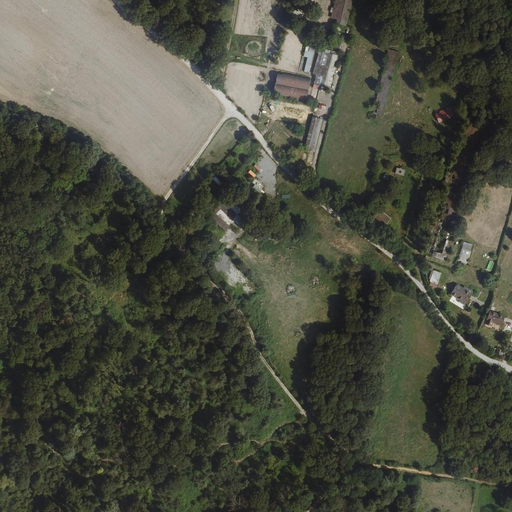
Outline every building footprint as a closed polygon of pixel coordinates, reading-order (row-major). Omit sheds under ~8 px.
[(334,0),(330,18),(337,20),(336,24),(346,27),(352,0),(334,0)] [(302,12),(293,10),(290,22),(299,24),(302,12)] [(375,99),(380,101),(384,102),(401,40),(392,37),(375,99)] [(300,71),(309,73),(314,48),(305,46),(300,71)] [(324,53),(318,52),(312,77),(323,79),(321,87),(330,89),(338,54),(325,51),(324,53)] [(306,101),(310,80),(276,74),(272,95),(306,101)] [(432,109),(435,117),(448,111),(445,103),(432,109)] [(313,162),(321,118),(311,115),(304,149),(309,150),(307,160),(313,162)] [(480,126),(458,119),(422,253),(444,259),(480,126)] [(110,181),(114,184),(119,179),(115,175),(110,181)] [(218,185),(221,182),(214,175),(212,178),(218,185)] [(259,193),(265,187),(253,177),(247,183),(259,193)] [(216,213),(220,208),(236,222),(242,216),(229,205),(230,204),(222,198),(207,214),(226,230),(230,225),(216,213)] [(380,231),(389,220),(378,210),(369,221),(380,231)] [(459,256),(468,258),(471,243),(462,241),(459,256)] [(437,284),(440,274),(433,272),(430,279),(429,282),(437,284)] [(463,304),(470,294),(456,285),(450,294),(463,304)] [(497,327),(501,318),(487,312),(482,325),(487,327),(489,324),(497,327)] [(82,401),(78,407),(87,414),(89,410),(87,408),(89,406),(82,401)] [(117,409),(122,404),(120,402),(110,412),(113,415),(118,410),(117,409)] [(87,414),(78,407),(76,410),(84,417),(87,414)] [(233,466),(227,460),(224,464),(231,470),(233,466)] [(201,488),(196,484),(192,489),(197,493),(201,488)]
